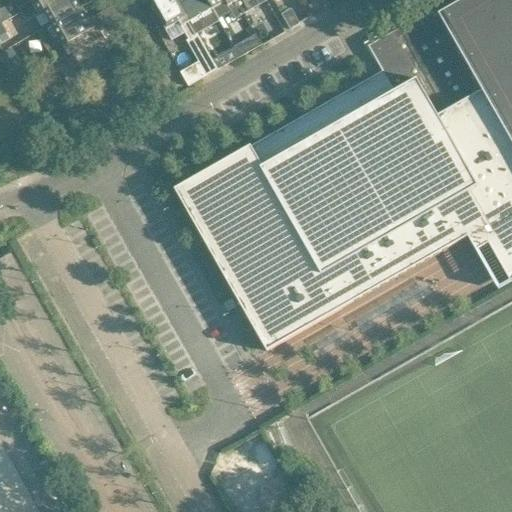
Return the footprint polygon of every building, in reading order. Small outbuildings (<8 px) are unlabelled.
[(23,11),(28,20),(45,11),(52,24),(81,7),(77,0),(41,0),(34,4),(35,5),(29,9),(27,3),(20,7),(23,11)] [(32,0),(27,3),(29,9),(35,5),(34,4),(41,0),(32,0)] [(149,0),(166,31),(180,23),(189,40),(187,41),(198,61),(200,64),(182,75),(188,86),(189,87),(205,78),(218,70),(213,60),(198,35),(197,36),(196,34),(190,23),(192,22),(179,0),(149,0)] [(511,282),(511,0),(467,0),(441,15),(437,8),(369,47),(383,72),(175,190),(267,352),(469,238),(498,290),(511,282)] [(179,0),(192,22),(190,23),(196,34),(201,31),(199,28),(202,26),(205,31),(220,23),(220,24),(221,23),(213,9),(214,9),(209,0),(179,0)] [(209,0),(214,9),(226,2),(236,19),(249,12),(244,3),(238,7),(235,2),(237,0),(209,0)] [(237,0),(235,2),(238,7),(244,3),(249,12),(267,1),(266,0),(237,0)] [(42,30),(38,32),(48,50),(56,45),(59,51),(65,47),(64,45),(97,26),(101,33),(122,20),(114,6),(89,21),(81,7),(52,24),(42,30)] [(59,51),(56,45),(48,50),(56,64),(73,54),(89,81),(112,68),(104,54),(111,50),(101,33),(97,26),(64,45),(65,47),(59,51)] [(241,42),(234,46),(235,48),(240,57),(247,53),(241,42)]
